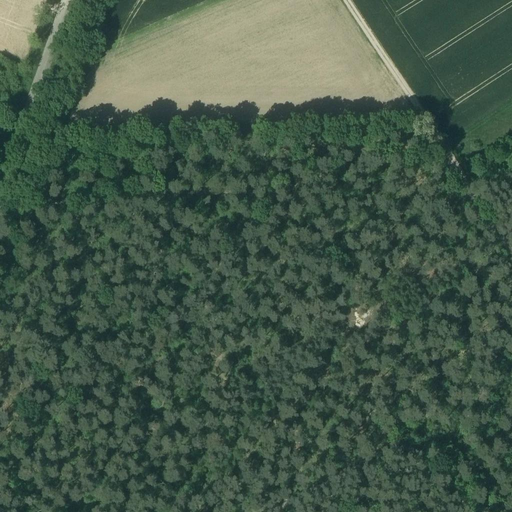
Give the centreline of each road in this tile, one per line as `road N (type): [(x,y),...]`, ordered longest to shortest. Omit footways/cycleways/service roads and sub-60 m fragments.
road 1 (track): [(343,0),(461,180)]
road 2 (unclassified): [(66,0),(0,194)]
road 3 (unknown): [(383,451),(259,511)]
